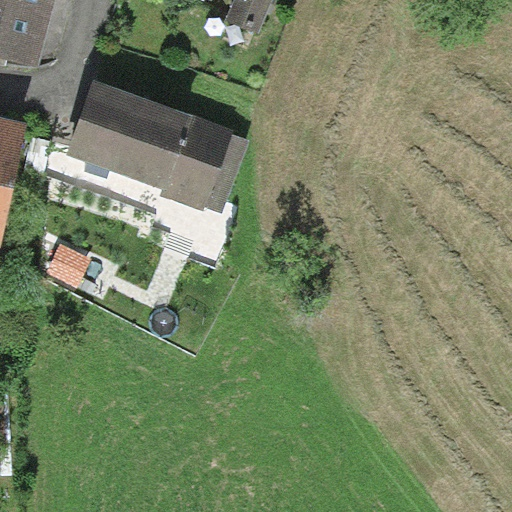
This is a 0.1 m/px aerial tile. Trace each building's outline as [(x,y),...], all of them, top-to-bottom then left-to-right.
[(57,0),(0,0),(0,59),(37,70),(57,0)] [(258,38),(271,11),(248,0),(235,0),(225,23),(258,38)] [(275,0),(248,0),(271,11),(275,0)] [(234,133),(95,82),(67,158),(161,193),(160,196),(204,212),(206,208),(222,214),(249,142),(233,136),(234,133)] [(0,121),(0,252),(1,252),(30,129),(0,121)]
